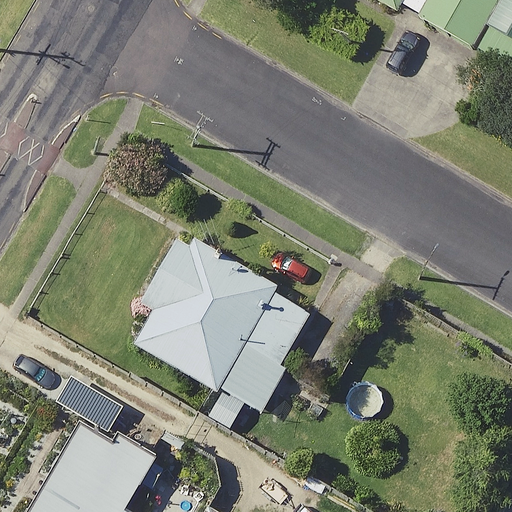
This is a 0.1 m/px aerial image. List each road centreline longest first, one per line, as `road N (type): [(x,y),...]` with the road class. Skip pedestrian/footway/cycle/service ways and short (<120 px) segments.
road 1 (residential): [(511,267),(88,12)]
road 2 (tertiary): [(0,163),(88,12)]
